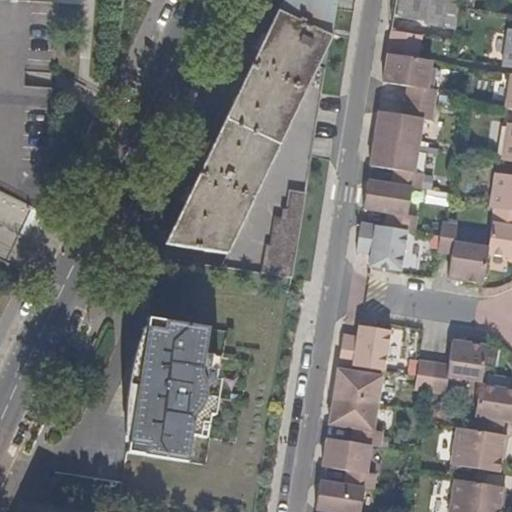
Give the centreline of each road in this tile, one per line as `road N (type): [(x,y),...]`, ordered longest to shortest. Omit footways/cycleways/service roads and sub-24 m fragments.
road 1 (residential): [(302,511),(379,0)]
road 2 (tertiary): [(212,0),(0,455)]
